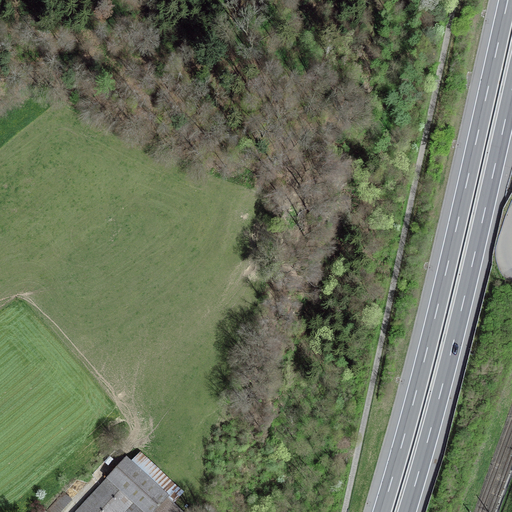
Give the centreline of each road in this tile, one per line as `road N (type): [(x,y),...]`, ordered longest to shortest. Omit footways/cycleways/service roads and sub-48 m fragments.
road 1 (motorway): [(508,0),(381,511)]
road 2 (track): [(344,511),(455,0)]
road 3 (motorway): [(406,511),(511,90)]
